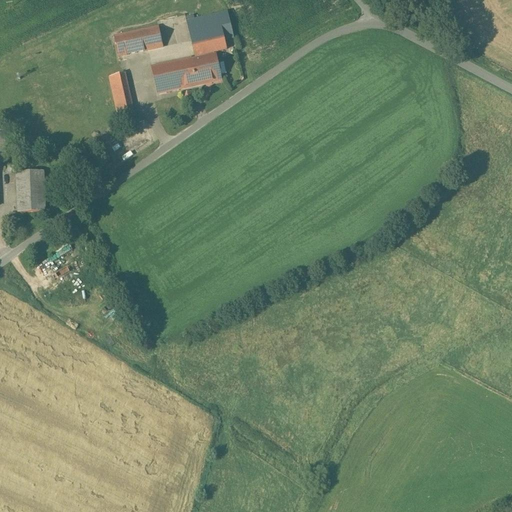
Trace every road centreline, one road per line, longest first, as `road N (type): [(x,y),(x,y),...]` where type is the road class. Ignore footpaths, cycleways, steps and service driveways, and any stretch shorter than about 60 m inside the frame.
road 1 (unclassified): [(0,263),(307,48),(373,20)]
road 2 (unclassified): [(373,20),(511,91)]
